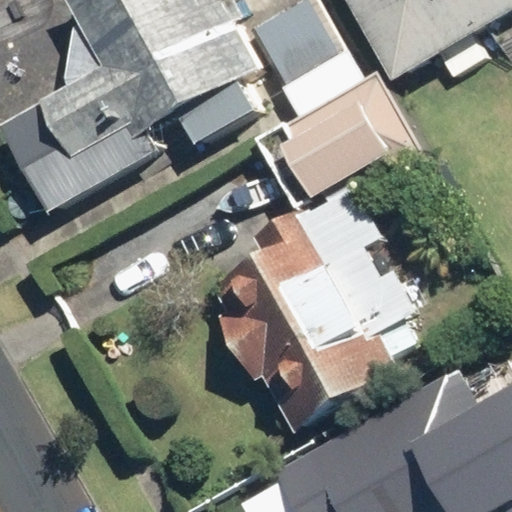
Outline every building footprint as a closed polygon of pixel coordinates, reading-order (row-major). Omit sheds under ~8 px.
[(77,0),(94,30),(83,34),(74,80),(80,91),(11,127),(60,213),(171,152),(162,134),(189,120),(206,146),(268,109),(253,83),(270,73),(231,3),(237,0),(77,0)] [(322,0),(311,0),(262,28),(295,87),(352,52),(322,0)] [(511,0),(358,0),(405,81),(511,20),(511,0)] [(290,90),(308,119),(374,82),(355,50),(352,52),(295,87),(290,90)] [(366,193),(434,155),(388,74),(374,82),(308,119),(267,142),(307,213),(326,202),(331,212),(366,193)] [(305,434),(412,375),(403,358),(427,344),(415,322),(427,315),(403,272),(392,278),(375,247),(391,238),(366,193),(331,212),(326,202),(307,213),(262,238),(275,261),(225,289),(240,315),(230,320),(265,382),(273,378),(305,434)] [(469,371),(309,460),(338,511),(511,511),(511,405),(494,416),(469,371)]
